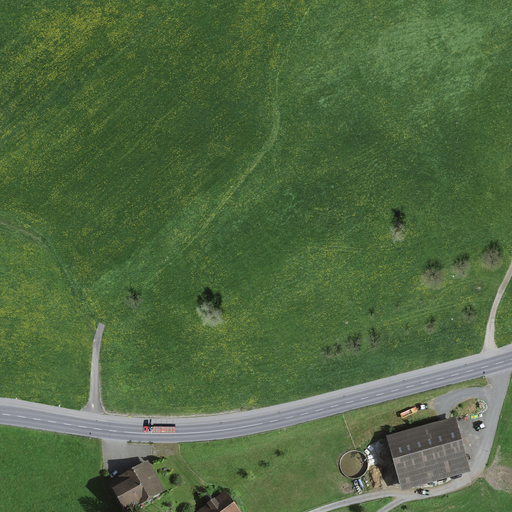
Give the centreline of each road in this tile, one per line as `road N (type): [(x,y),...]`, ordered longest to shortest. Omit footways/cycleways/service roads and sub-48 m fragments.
road 1 (secondary): [(0,414),(115,431),(209,431),(511,359)]
road 2 (track): [(511,266),(488,340),(501,390),(479,468),(451,487),(370,496),(317,511)]
